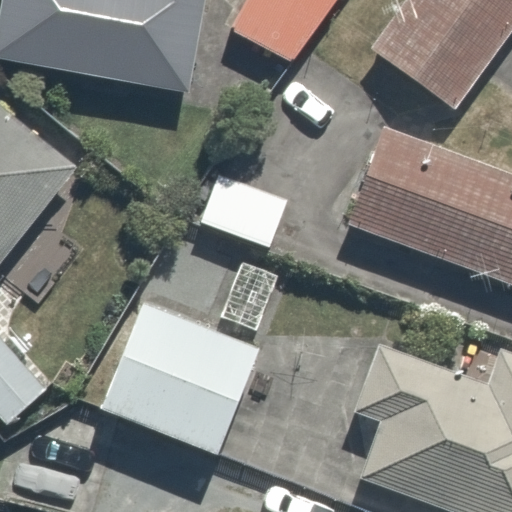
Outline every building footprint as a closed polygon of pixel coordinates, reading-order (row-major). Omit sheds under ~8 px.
[(0,0),(0,54),(193,84),(205,0),(0,0)] [(313,0),(236,0),(228,18),(289,49),(313,0)] [(511,0),(398,0),(368,40),(441,95),(511,1),(511,0)] [(0,246),(65,148),(0,104),(0,246)] [(511,175),(376,124),(340,220),(511,284),(511,175)] [(209,169),(193,215),(264,239),(280,193),(209,169)] [(259,338),(134,294),(95,406),(220,450),(259,338)] [(0,336),(0,413),(39,380),(0,336)] [(370,422),(352,474),(458,511),(511,511),(511,347),(497,342),(485,377),(374,338),(347,414),(370,422)]
